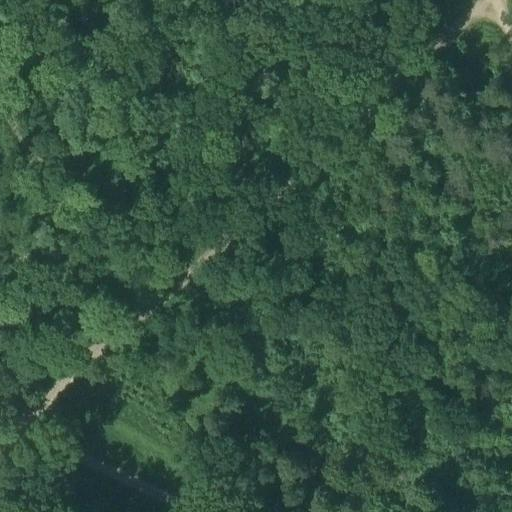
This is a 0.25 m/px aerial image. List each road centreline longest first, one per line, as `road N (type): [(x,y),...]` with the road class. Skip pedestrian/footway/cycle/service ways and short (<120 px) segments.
road 1 (track): [(238,223),(490,0)]
road 2 (track): [(0,85),(39,147),(238,223)]
road 3 (track): [(14,422),(193,511)]
road 4 (track): [(238,223),(122,325)]
road 5 (track): [(122,325),(14,422)]
